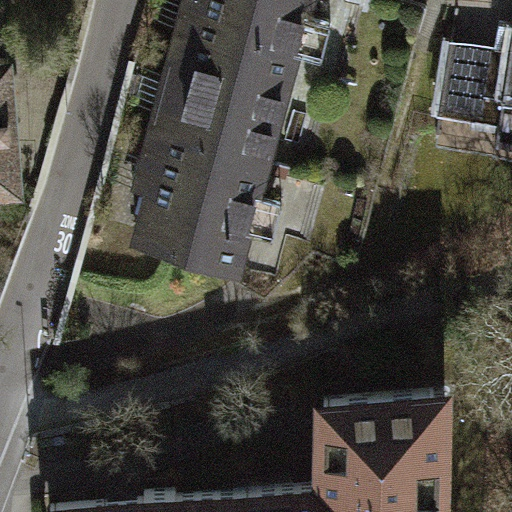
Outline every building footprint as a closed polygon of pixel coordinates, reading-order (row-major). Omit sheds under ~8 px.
[(154,193),(142,239),(242,265),(313,0),(203,0),(202,5),(186,1),(136,188),(154,193)] [(8,47),(0,48),(0,180),(19,179),(8,47)] [(511,54),(480,50),(470,124),(511,129),(511,54)] [(328,473),(331,511),(443,511),(446,378),(324,388),(328,473)] [(331,511),(328,473),(49,495),(50,511),(331,511)]
